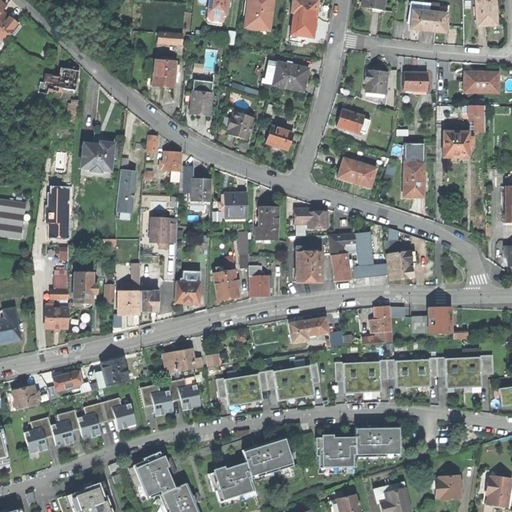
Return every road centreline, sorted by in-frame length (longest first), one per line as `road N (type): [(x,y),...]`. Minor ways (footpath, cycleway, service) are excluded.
road 1 (residential): [(0,492),(165,436),(232,426),(410,412),(511,427)]
road 2 (residential): [(481,295),(257,307),(0,370)]
road 3 (residential): [(295,186),(183,140),(24,0)]
road 4 (residential): [(481,295),(459,244),(295,186)]
road 5 (residential): [(511,53),(336,39)]
road 6 (residential): [(336,39),(295,186)]
